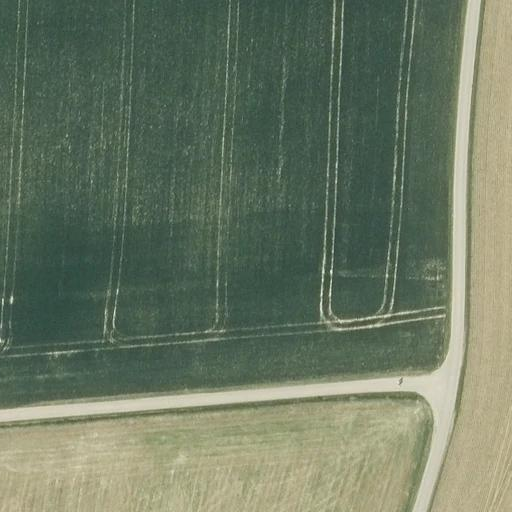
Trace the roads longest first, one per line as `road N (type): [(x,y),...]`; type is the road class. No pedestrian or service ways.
road 1 (unclassified): [(0,416),(452,379)]
road 2 (unclassified): [(452,379),(473,0)]
road 3 (unclassified): [(417,511),(452,379)]
